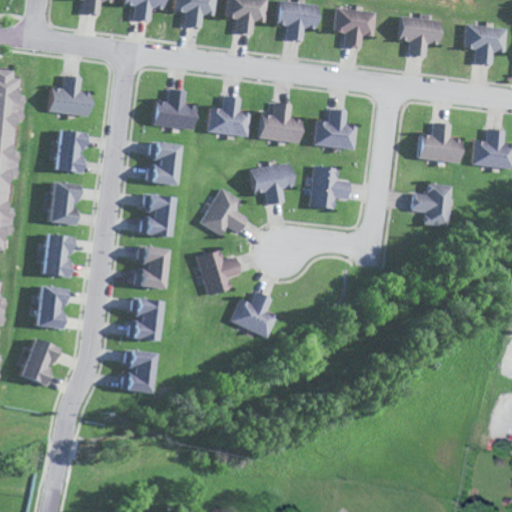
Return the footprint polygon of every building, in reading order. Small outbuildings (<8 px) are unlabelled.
[(96,14),(97,0),(110,1),(110,0),(79,0),(78,12),(96,14)] [(120,0),(120,5),(131,5),(130,19),(148,20),(149,9),(162,9),(162,0),(120,0)] [(172,0),(171,11),(183,13),(181,25),(199,27),(200,14),(212,16),(213,0),(172,0)] [(223,0),(222,18),(234,19),(232,32),(250,34),(251,20),(264,21),(265,0),(223,0)] [(318,4),(280,0),(276,0),(274,24),(285,25),(283,38),(301,40),(303,27),(315,29),(318,4)] [(332,31),(343,33),(342,46),(360,47),(361,34),(374,36),(376,12),(335,7),(332,31)] [(408,54),(426,56),(427,44),(439,46),(441,20),(401,16),(398,40),(409,41),(408,54)] [(505,50),(507,28),(466,24),(464,48),(475,49),(474,62),(492,64),(493,49),(505,50)] [(85,116),(88,92),(77,90),(78,77),(60,75),(58,88),(47,87),(44,111),(85,116)] [(153,100),(150,124),(190,129),(194,105),(182,103),(184,90),(166,88),(164,102),(153,100)] [(205,132),(246,136),(249,112),(238,111),(239,97),(221,96),(220,108),(208,107),(205,132)] [(256,139),(297,141),(299,119),(289,118),(290,103),(271,102),(271,115),(258,114),(256,139)] [(345,111),(327,108),(326,122),(314,120),(311,144),(352,150),(355,126),(343,124),(345,111)] [(458,138),(447,137),(448,123),(431,122),(430,135),(417,134),(415,159),(456,161),(458,138)] [(503,130),(485,128),(483,141),(472,140),(469,165),(510,169),(511,149),(511,145),(501,144),(503,130)] [(80,173),(84,133),(54,130),(50,170),(80,173)] [(175,143),(150,142),(149,163),(147,163),(146,183),(173,184),(175,143)] [(282,202),(280,189),(291,187),(287,164),(247,169),(250,194),(262,192),(264,204),(282,202)] [(307,206),(331,209),(332,197),(345,198),(347,181),(335,180),(336,168),(311,165),(307,206)] [(73,225),(75,205),(76,205),(78,184),(47,181),(43,222),(73,225)] [(450,185),(425,183),(424,194),(411,193),(409,211),(422,213),(420,224),(446,226),(450,185)] [(197,223),(218,235),(223,226),(235,233),(244,217),(233,211),(240,200),(218,188),(197,223)] [(170,197),(146,194),(142,219),(140,218),(138,234),(165,238),(170,197)] [(37,274),(67,277),(69,257),(71,237),(41,234),(37,274)] [(160,288),(163,248),(137,247),(136,268),(132,268),(131,286),(160,288)] [(232,257),(219,261),(216,249),(192,256),(203,296),(226,289),(223,278),(236,274),(232,257)] [(63,305),(65,288),(35,285),(30,326),(58,329),(61,305),(63,305)] [(225,324),(263,339),(272,316),(263,312),(269,299),(251,292),(247,303),(235,299),(225,324)] [(157,301),(131,298),(129,320),(127,319),(125,338),(152,341),(157,301)] [(57,348),(27,338),(14,377),(43,386),(50,367),(57,348)] [(149,351),(124,350),(123,373),(121,373),(120,391),(147,393),(149,351)]
